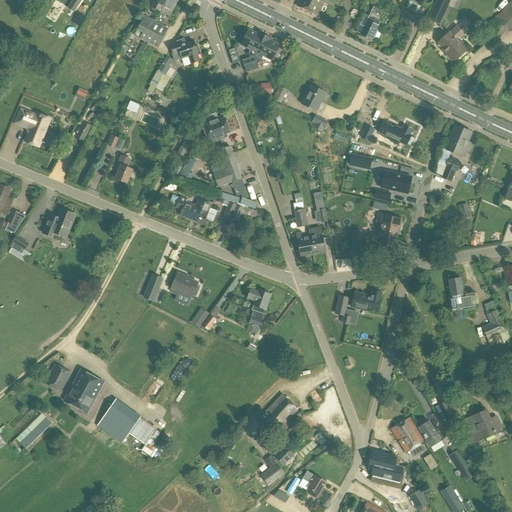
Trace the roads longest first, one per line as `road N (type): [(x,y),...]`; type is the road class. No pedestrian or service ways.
road 1 (residential): [(0,162),(298,280)]
road 2 (primary): [(511,133),(235,0)]
road 3 (residential): [(298,280),(211,31),(209,0)]
road 4 (track): [(0,396),(89,314),(137,218)]
road 5 (residential): [(363,449),(407,266)]
road 6 (residential): [(363,449),(298,280)]
road 7 (residential): [(407,266),(440,126)]
